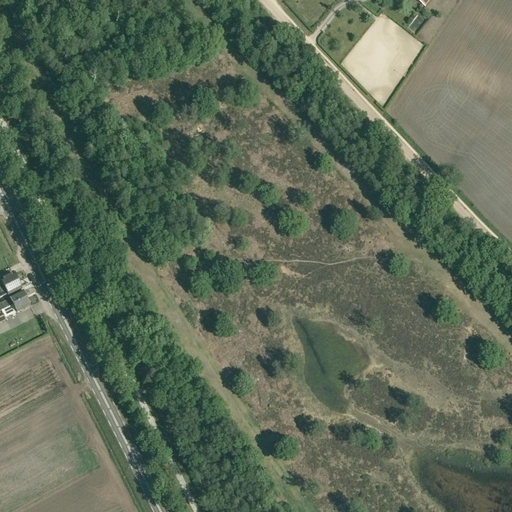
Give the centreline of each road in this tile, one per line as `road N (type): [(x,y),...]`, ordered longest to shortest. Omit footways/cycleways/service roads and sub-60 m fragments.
road 1 (unclassified): [(511,259),(263,0)]
road 2 (secondary): [(155,511),(0,198)]
